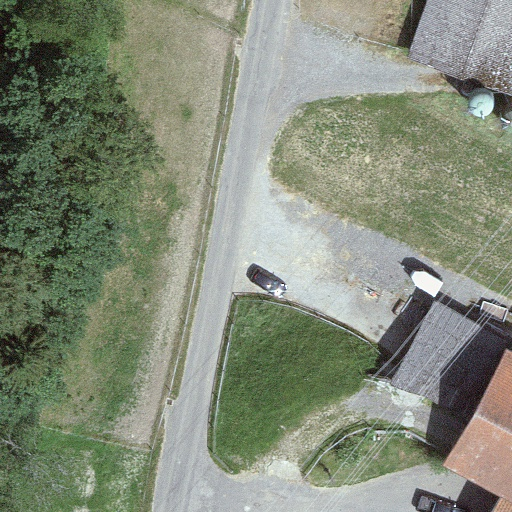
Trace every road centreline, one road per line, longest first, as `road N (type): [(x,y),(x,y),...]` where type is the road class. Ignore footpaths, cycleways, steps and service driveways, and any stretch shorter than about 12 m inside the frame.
road 1 (unclassified): [(276,0),(170,511)]
road 2 (unknown): [(175,487),(293,511)]
